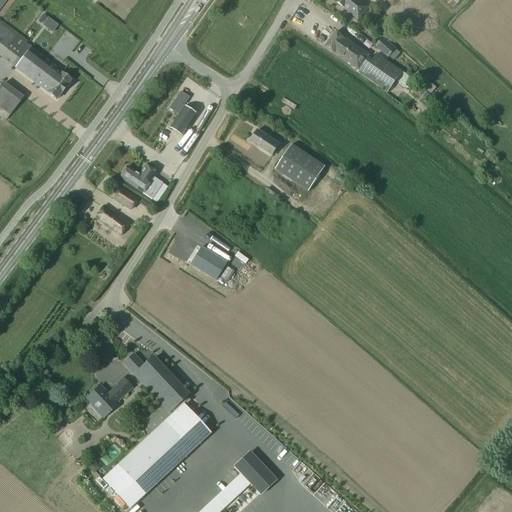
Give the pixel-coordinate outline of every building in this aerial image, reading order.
[(338,0),(336,3),(358,21),(369,7),(360,0),(338,0)] [(53,32),(57,25),(48,18),(43,25),(53,32)] [(0,57),(15,69),(56,100),(71,80),(47,62),(48,60),(31,47),(26,43),(27,41),(0,20),(0,57)] [(335,54),(352,66),(363,50),(345,37),(344,38),(335,32),(325,47),(335,54)] [(375,46),(388,58),(396,49),(382,37),(375,46)] [(372,63),(367,60),(358,72),(387,93),(396,80),(402,72),(377,55),(372,63)] [(412,79),(402,72),(396,80),(407,88),(412,79)] [(23,98),(3,82),(0,86),(0,118),(5,122),(23,98)] [(177,115),(189,98),(180,92),(169,109),(177,115)] [(184,107),(169,128),(182,137),(196,115),(184,107)] [(257,130),(250,141),(273,156),(280,145),(257,130)] [(325,167),(292,145),(275,169),(308,192),(325,167)] [(127,167),(120,178),(151,199),(162,183),(153,177),(156,174),(145,166),(139,175),(127,167)] [(119,188),(112,200),(130,211),(137,200),(119,188)] [(267,188),(260,197),(268,204),(276,195),(267,188)] [(151,206),(142,200),(139,203),(149,210),(151,206)] [(104,207),(95,219),(119,237),(128,224),(104,207)] [(190,265),(215,281),(226,264),(200,248),(190,265)] [(133,355),(123,364),(168,412),(169,413),(180,402),(186,396),(182,392),(174,383),(152,359),(144,366),(141,363),(139,364),(132,356),(134,355),(133,355)] [(91,394),(87,398),(93,404),(94,403),(100,409),(96,412),(103,418),(117,405),(115,403),(132,388),(123,379),(117,384),(118,385),(107,395),(99,387),(97,388),(96,386),(89,392),(91,394)] [(183,404),(171,415),(168,418),(154,431),(117,466),(102,480),(130,509),(144,495),(210,434),(183,404)] [(95,462),(90,468),(94,472),(100,466),(95,462)]
